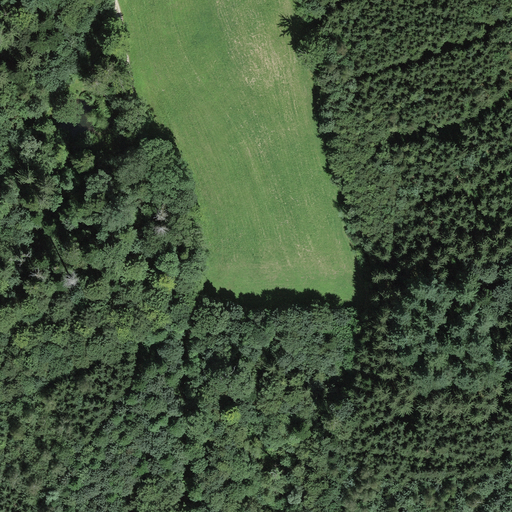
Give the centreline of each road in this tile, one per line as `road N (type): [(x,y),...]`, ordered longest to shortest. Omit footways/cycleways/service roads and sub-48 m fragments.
road 1 (track): [(181,511),(193,296),(114,0)]
road 2 (track): [(189,332),(0,396)]
